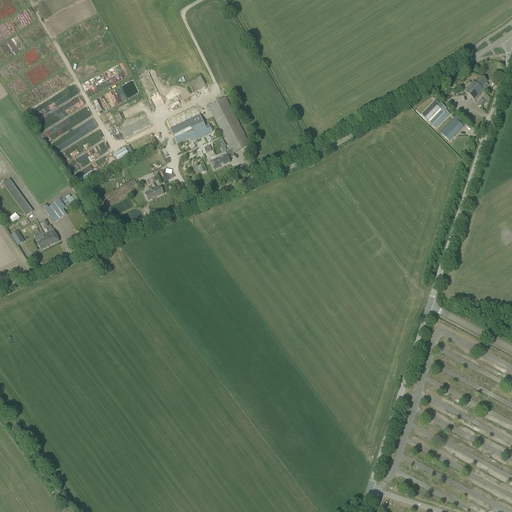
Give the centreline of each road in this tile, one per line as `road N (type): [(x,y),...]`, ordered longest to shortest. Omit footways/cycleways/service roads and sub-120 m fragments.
road 1 (tertiary): [(0,291),(315,155),(503,39)]
road 2 (unclassified): [(429,304),(506,67),(503,39)]
road 3 (unclassified): [(359,511),(429,304)]
road 4 (track): [(0,409),(70,511)]
